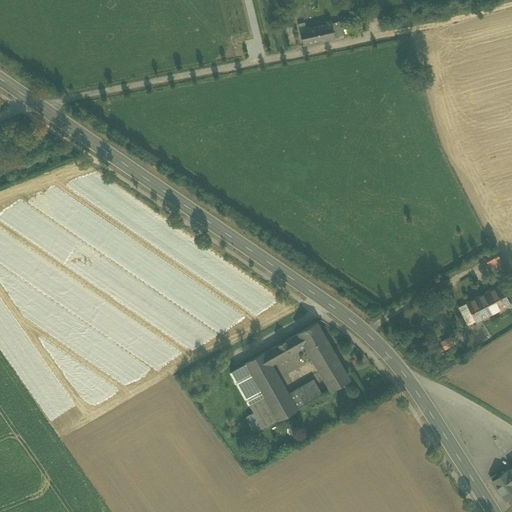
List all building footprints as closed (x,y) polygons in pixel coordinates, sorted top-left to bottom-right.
[(284,21),(286,28),(292,26),(288,8),(282,9),(283,16),(279,17),(281,21),(284,21)] [(332,23),(335,38),(344,36),(340,22),(332,23)] [(300,31),(303,45),(335,38),(332,23),(300,31)] [(485,258),(489,265),(499,258),(496,251),(485,258)] [(500,286),(509,303),(511,301),(511,292),(507,282),(500,286)] [(467,302),(476,321),(509,304),(509,303),(500,286),(499,286),(477,297),(467,302)] [(459,306),(468,325),(476,321),(467,302),(459,306)] [(305,345),(321,374),(340,363),(316,323),(298,333),(305,345)] [(285,341),(292,353),(305,345),(298,333),(285,341)] [(441,342),(445,348),(453,343),(449,338),(441,342)] [(285,341),(278,344),(285,357),(292,353),(285,341)] [(278,344),(265,352),(272,364),(285,357),(278,344)] [(265,352),(245,363),(267,403),(277,420),(297,409),(289,394),(272,364),(265,352)] [(263,428),(277,420),(267,403),(245,363),(230,371),(253,412),(263,428)] [(340,363),(321,374),(330,389),(349,379),(340,363)] [(297,409),(322,394),(314,380),(289,394),(297,409)] [(246,416),(256,433),(263,428),(253,412),(246,416)] [(511,494),(511,477),(507,471),(499,477),(498,475),(495,477),(492,479),(493,482),(491,483),(504,500),(505,499),(511,494)]
